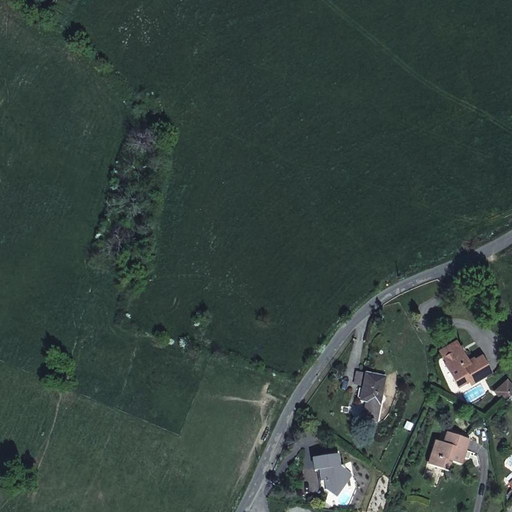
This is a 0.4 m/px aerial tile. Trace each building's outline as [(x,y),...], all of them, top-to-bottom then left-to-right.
[(462,354),(444,364),(458,387),(469,381),(471,384),(490,373),(482,357),(469,364),(462,354)] [(353,384),(361,386),(363,373),(355,372),(353,384)] [(365,402),(362,419),(376,422),(384,377),(363,373),(361,386),(359,400),(365,402)] [(428,465),(447,471),(450,462),(458,464),(466,439),(448,433),(444,444),(436,441),(428,465)] [(337,454),(312,458),(314,470),(317,470),(319,482),(323,481),(325,489),(336,497),(344,487),(342,477),(345,477),(343,464),(339,465),(337,454)]
